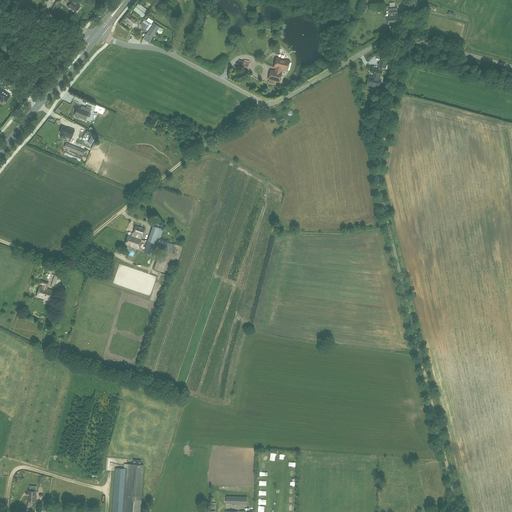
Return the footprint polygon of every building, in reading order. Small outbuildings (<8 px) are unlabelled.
[(78,5),(79,4),(73,0),(64,0),(69,4),(67,7),(75,13),(80,7),(78,5)] [(140,16),(142,18),(148,10),(139,3),(134,10),(141,15),(140,16)] [(398,14),(397,6),(388,7),(389,15),(398,14)] [(137,21),(129,14),(124,20),(132,27),(133,25),(135,26),(137,23),(136,22),(137,21)] [(400,24),(399,15),(387,17),(388,24),(393,24),(393,25),(400,24)] [(140,26),(148,31),(152,24),(154,21),(149,18),(147,21),(145,19),(142,22),(140,26)] [(163,30),(160,27),(154,23),(146,34),(153,38),(157,31),(160,34),(163,30)] [(277,57),(274,67),(276,68),(275,71),(271,70),(268,80),(269,80),(275,82),(279,83),(282,73),(281,73),(281,70),(287,72),(290,61),(277,57)] [(379,79),(380,76),(381,76),(382,70),(375,69),(374,74),(373,77),(369,76),(367,85),(379,88),(381,79),(379,79)] [(6,101),(10,96),(1,89),(0,91),(0,100),(2,102),(4,100),(6,101)] [(94,110),(100,113),(102,107),(97,105),(94,110)] [(78,108),(75,116),(76,116),(75,117),(79,119),(79,118),(86,120),(89,112),(90,113),(91,110),(85,108),(84,110),(78,108)] [(68,128),(63,126),(60,133),(61,133),(60,136),(65,138),(65,136),(67,131),(69,132),(70,128),(68,128)] [(65,136),(71,138),(74,130),(70,128),(69,132),(67,131),(65,136)] [(91,136),(88,143),(91,144),(96,135),(87,131),(86,133),(91,136)] [(66,143),(64,147),(83,155),(85,150),(66,143)] [(138,238),(141,239),(145,229),(136,226),(133,233),(132,233),(131,236),(138,238)] [(153,226),(148,241),(156,244),(158,238),(161,239),(164,229),(153,226)] [(125,245),(138,249),(141,239),(138,238),(131,236),(128,235),(125,245)] [(175,244),(168,242),(161,239),(158,238),(156,244),(156,245),(166,248),(173,250),(175,244)] [(156,244),(148,241),(144,252),(152,255),(156,245),(156,244)] [(59,289),(62,276),(55,274),(51,286),(59,289)] [(50,300),(53,290),(47,289),(49,283),(41,281),(40,284),(43,285),(42,287),(40,286),(37,296),(50,300)] [(140,511),(142,492),(144,465),(124,464),(123,468),(126,468),(126,469),(122,511),(140,511)] [(116,468),(112,511),(122,511),(126,469),(116,468)] [(38,491),(36,491),(36,486),(30,486),(29,491),(29,490),(29,493),(26,492),(26,496),(28,496),(28,501),(35,502),(36,498),(37,499),(38,491)]
